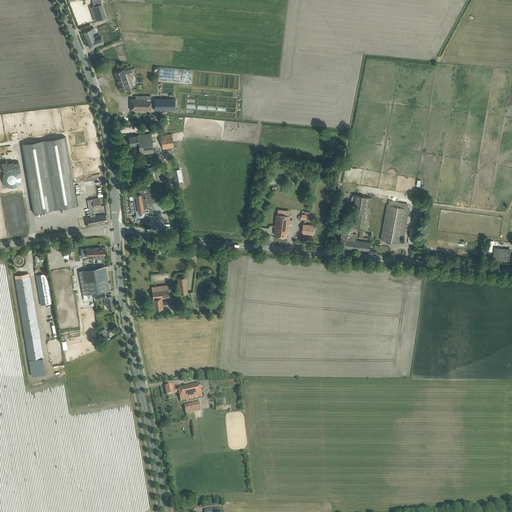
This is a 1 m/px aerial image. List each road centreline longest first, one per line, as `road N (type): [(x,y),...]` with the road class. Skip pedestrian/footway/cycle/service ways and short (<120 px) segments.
road 1 (unclassified): [(511,272),(116,229)]
road 2 (secondary): [(116,229),(122,299),(165,511)]
road 3 (secondary): [(116,229),(102,118),(58,0)]
